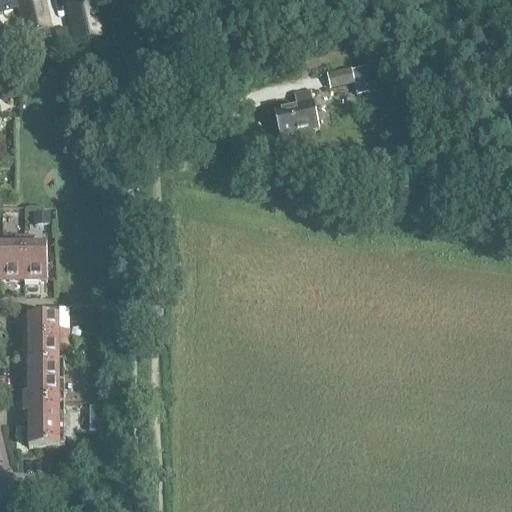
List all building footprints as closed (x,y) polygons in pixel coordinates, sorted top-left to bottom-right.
[(16,0),(25,37),(52,30),(44,0),(16,0)] [(102,38),(95,2),(69,8),(77,44),(102,38)] [(331,92),(354,86),(357,98),(375,94),(370,68),(352,72),(352,70),(327,76),(331,92)] [(296,107),(273,112),(279,140),(318,131),(310,92),(293,96),(296,107)] [(318,110),(326,147),(351,142),(343,105),(318,110)] [(1,197),(10,197),(10,188),(1,188),(1,197)] [(52,226),(52,214),(36,214),(36,226),(52,226)] [(17,246),(5,246),(5,282),(26,282),(26,237),(17,237),(17,246)] [(35,237),(26,237),(26,282),(47,282),(47,247),(35,247),(35,237)] [(23,319),(23,338),(23,339),(69,339),(69,330),(59,330),(60,310),(47,310),(47,319),(23,319)] [(88,336),(97,337),(97,326),(91,326),(88,330),(88,336)] [(23,363),(28,363),(59,363),(59,348),(69,348),(69,339),(23,339),(23,363)] [(64,406),(64,363),(59,363),(28,363),(28,406),(64,406)] [(103,394),(93,394),(93,404),(103,404),(103,394)] [(64,448),(64,406),(28,406),(28,448),(64,448)] [(90,409),(90,418),(104,418),(104,409),(90,409)]
